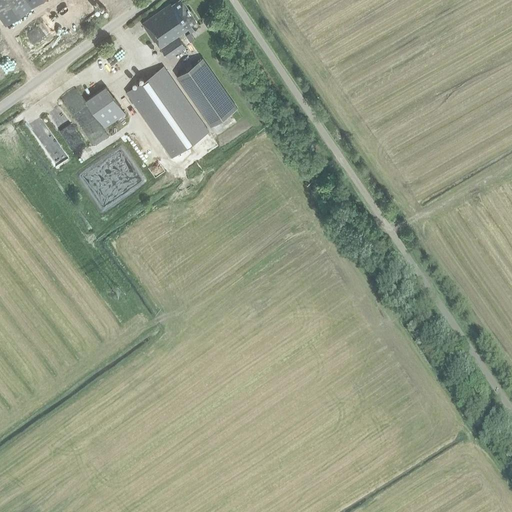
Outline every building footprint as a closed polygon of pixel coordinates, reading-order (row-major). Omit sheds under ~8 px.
[(0,0),(0,15),(6,24),(41,0),(0,0)] [(190,33),(194,30),(190,26),(196,21),(181,0),(178,0),(171,5),(170,4),(141,23),(154,42),(155,41),(168,59),(185,47),(178,37),(188,30),(190,33)] [(190,42),(194,39),(190,33),(185,36),(190,42)] [(203,58),(176,76),(211,126),(237,108),(203,58)] [(163,67),(126,93),(164,147),(171,158),(208,132),(200,121),(163,67)] [(106,87),(85,101),(104,128),(124,114),(106,87)] [(76,90),(63,96),(71,112),(79,108),(76,102),(81,99),(76,90)] [(85,123),(92,118),(87,111),(77,118),(86,131),(82,133),(86,139),(93,135),(85,123)] [(74,141),(71,142),(76,152),(85,147),(81,141),(76,144),(74,141)] [(49,149),(45,153),(57,168),(69,159),(60,147),(52,154),(49,149)]
